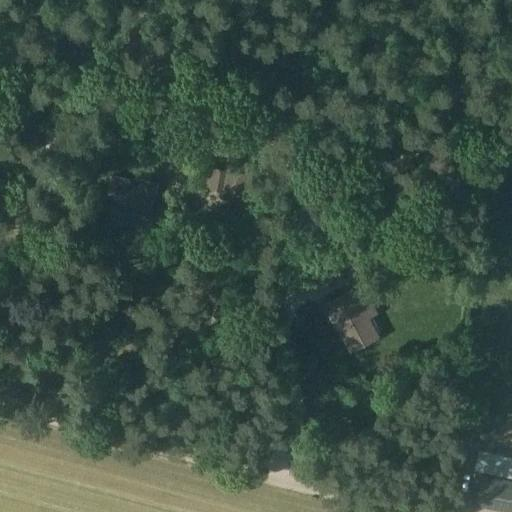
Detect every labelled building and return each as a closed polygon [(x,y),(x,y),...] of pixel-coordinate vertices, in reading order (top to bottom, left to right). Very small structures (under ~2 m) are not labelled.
[(138,187),(109,180),(105,198),(134,205),(132,211),(148,215),(156,183),(140,179),(138,187)] [(314,222),(312,239),(326,240),(328,223),(314,222)] [(354,241),(332,247),(335,260),(358,254),(354,241)] [(379,339),(352,291),(323,307),(350,355),(379,339)] [(473,505),(506,511),(511,511),(511,481),(479,475),(473,505)]
